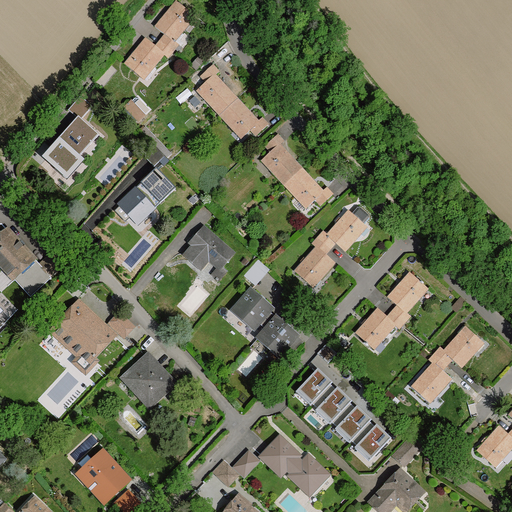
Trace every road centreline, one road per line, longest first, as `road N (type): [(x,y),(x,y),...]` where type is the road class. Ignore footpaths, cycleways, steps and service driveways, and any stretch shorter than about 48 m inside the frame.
road 1 (residential): [(245,427),(12,181),(11,168),(150,0)]
road 2 (residential): [(223,0),(240,48),(269,90),(409,237)]
road 3 (residential): [(245,427),(409,237)]
road 4 (residential): [(409,237),(511,336)]
road 5 (unknown): [(274,394),(372,489)]
road 6 (unknown): [(134,310),(216,217)]
